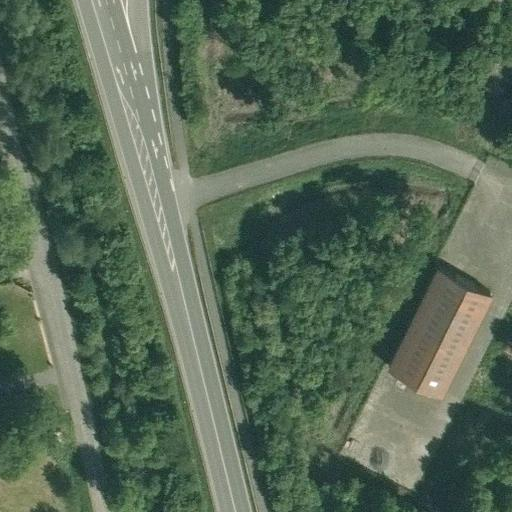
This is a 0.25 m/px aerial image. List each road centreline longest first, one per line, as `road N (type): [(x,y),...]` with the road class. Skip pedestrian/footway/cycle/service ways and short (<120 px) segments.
road 1 (track): [(0,45),(107,511)]
road 2 (primary): [(230,511),(128,100)]
